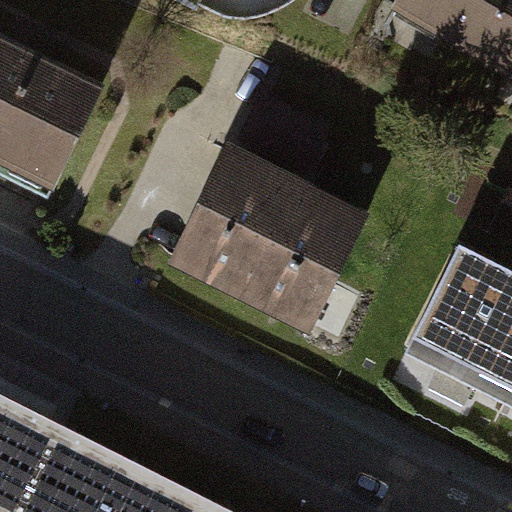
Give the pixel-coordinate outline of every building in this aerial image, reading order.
[(511,0),(393,0),(385,13),(511,86),(511,0)] [(0,170),(50,195),(111,70),(0,16),(0,170)] [(380,247),(230,162),(175,257),(325,343),(380,247)] [(511,270),(461,245),(411,343),(479,377),(474,386),(511,405),(511,270)] [(210,511),(0,407),(0,511),(210,511)]
